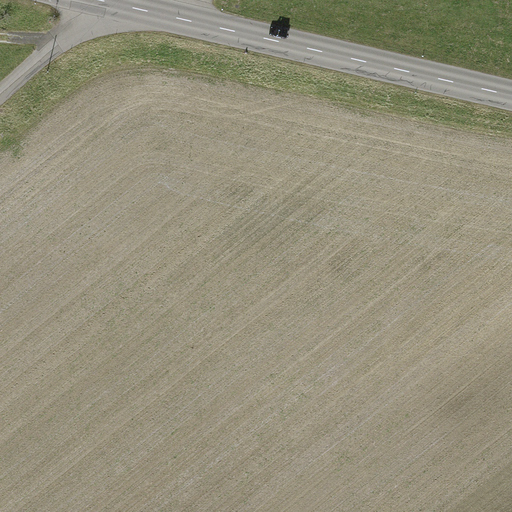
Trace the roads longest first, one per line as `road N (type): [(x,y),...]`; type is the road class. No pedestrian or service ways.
road 1 (tertiary): [(511,95),(179,18)]
road 2 (residential): [(109,2),(0,100)]
